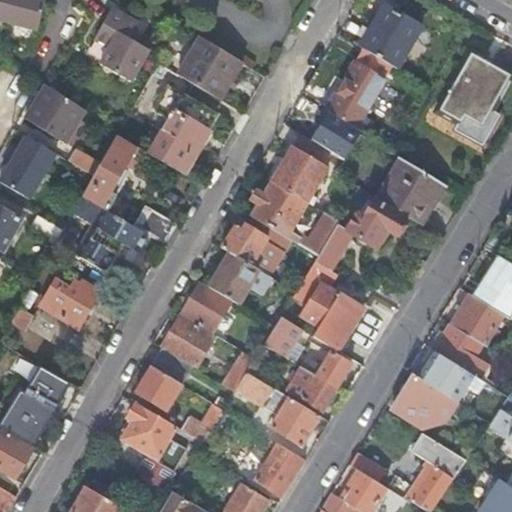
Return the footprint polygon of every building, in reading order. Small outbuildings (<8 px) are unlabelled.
[(0,0),(0,21),(37,31),(45,0),(0,0)] [(384,7),(359,49),(396,71),(421,29),(384,7)] [(100,66),(130,83),(148,51),(138,45),(133,43),(136,36),(142,27),(111,10),(94,41),(109,49),(100,66)] [(136,36),(133,43),(138,45),(142,39),(136,36)] [(200,39),(177,77),(220,104),(242,65),(200,39)] [(458,127),(484,141),(501,110),(496,108),(511,80),(511,70),(473,48),(438,109),(461,122),(458,127)] [(384,81),(354,63),(352,65),(354,66),(335,96),(334,96),(326,109),(334,114),(332,117),(348,126),(350,123),(358,128),(366,114),(365,114),(384,81)] [(66,146),(87,113),(73,105),(47,87),(25,120),(66,146)] [(184,176),(218,118),(167,87),(152,111),(169,122),(150,156),(151,157),(165,165),(184,176)] [(101,166),(94,178),(90,184),(106,193),(130,150),(136,154),(139,149),(117,137),(101,166)] [(303,137),(295,150),(321,166),(329,153),(303,137)] [(56,156),(26,139),(0,183),(24,197),(41,169),(46,173),(56,156)] [(271,183),(306,204),(327,170),(321,166),(295,150),(292,148),(271,183)] [(76,151),(69,163),(91,176),(94,178),(101,166),(76,151)] [(165,165),(151,157),(146,166),(160,174),(165,165)] [(398,161),(375,200),(407,219),(418,226),(434,201),(437,203),(445,189),(398,161)] [(271,183),(251,218),(286,239),(306,204),(271,183)] [(337,225),(318,258),(315,263),(330,272),(352,237),(376,251),(387,233),(395,238),(407,219),(375,200),(363,219),(363,218),(362,217),(362,216),(361,216),(361,215),(360,215),(359,215),(358,214),(357,215),(356,215),(355,215),(354,216),(353,217),(345,230),(337,225)] [(0,210),(0,250),(3,252),(20,222),(0,210)] [(138,254),(148,237),(144,234),(103,210),(76,256),(104,273),(114,255),(118,258),(125,246),(138,254)] [(54,246),(63,231),(38,217),(29,232),(54,246)] [(148,237),(165,247),(175,230),(154,217),(144,234),(148,237)] [(230,254),(252,267),(266,244),(242,230),(237,237),(230,233),(221,249),(230,254)] [(311,237),(303,249),(316,257),(323,245),(311,237)] [(238,306),(259,271),(252,267),(230,254),(209,289),(231,301),(238,306)] [(108,275),(118,258),(114,255),(104,273),(108,275)] [(496,257),(489,270),(511,283),(511,265),(508,264),(496,257)] [(330,272),(315,263),(296,293),(293,298),(308,307),(301,318),(319,329),(313,339),(337,354),(364,312),(321,285),(319,290),(311,285),(316,277),(325,283),(331,273),(330,272)] [(401,307),(410,292),(381,275),(372,290),(401,307)] [(102,292),(83,281),(77,293),(58,282),(42,309),(79,331),(102,292)] [(182,317),(211,334),(231,301),(209,289),(201,284),(182,317)] [(42,297),(30,289),(19,307),(32,314),(42,297)] [(483,348),(503,317),(469,296),(450,327),(481,346),(483,348)] [(33,317),(19,308),(12,321),(10,323),(25,331),(33,317)] [(213,344),(217,338),(211,334),(182,317),(162,350),(192,368),(193,368),(209,342),(213,344)] [(280,319),(275,327),(263,346),(276,354),(285,360),(293,346),(302,332),(293,327),(280,319)] [(473,358),(481,346),(450,327),(434,353),(464,372),(478,381),(485,371),(484,366),(473,358)] [(276,354),(263,346),(255,360),(246,374),(259,382),(276,354)] [(285,360),(294,365),(303,352),(293,346),(285,360)] [(182,386),(192,368),(162,350),(152,368),(182,386)] [(434,353),(417,380),(441,394),(448,399),(464,372),(434,353)] [(246,374),(255,360),(245,354),(224,387),(234,393),(235,392),(246,374)] [(316,378),(336,391),(350,368),(330,355),(318,374),(316,378)] [(182,386),(152,368),(137,393),(167,412),(182,386)] [(310,369),(307,373),(316,378),(318,374),(310,369)] [(322,414),(336,391),(316,378),(307,373),(301,370),(287,392),(322,414)] [(300,449),(319,418),(259,382),(246,374),(235,392),(264,410),(267,405),(277,410),(279,407),(283,409),(275,422),(270,430),(300,449)] [(408,420),(405,425),(417,432),(441,394),(417,380),(413,378),(393,410),(408,420)] [(176,428),(137,405),(127,420),(133,423),(123,439),(157,459),(176,428)] [(190,418),(181,431),(203,444),(223,411),(215,406),(203,426),(190,418)] [(271,419),(275,422),(283,409),(279,407),(277,410),(271,419)] [(19,437),(35,447),(52,420),(35,409),(19,437)] [(33,450),(2,432),(0,434),(0,472),(14,481),(33,450)] [(392,494),(420,511),(432,511),(436,507),(454,480),(465,462),(421,435),(410,453),(434,468),(418,492),(400,480),(392,494)] [(303,461),(283,448),(276,459),(264,452),(260,460),(266,464),(255,483),(280,498),(303,461)] [(372,511),(386,491),(358,473),(340,501),(353,510),(351,511),(372,511)] [(511,511),(511,489),(499,481),(496,484),(501,487),(485,511),(511,511)] [(242,487),(226,511),(263,511),(269,503),(242,487)] [(125,511),(121,509),(86,488),(72,511),(125,511)] [(0,489),(0,511),(8,511),(16,499),(0,489)] [(203,511),(173,493),(161,511),(203,511)]
